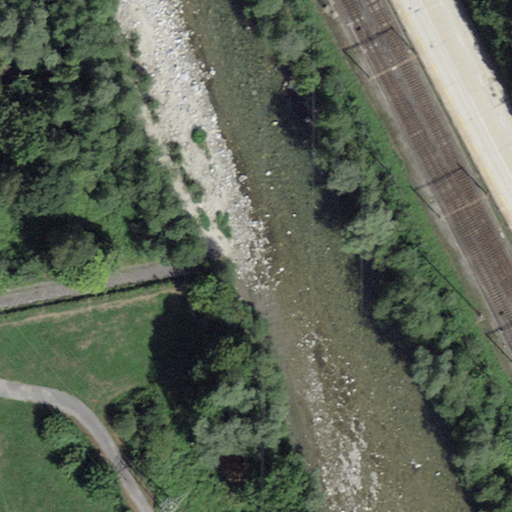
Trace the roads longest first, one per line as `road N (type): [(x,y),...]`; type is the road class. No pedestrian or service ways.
road 1 (track): [(0,388),(50,397),(83,417),(144,511)]
road 2 (primary): [(511,165),(425,0)]
